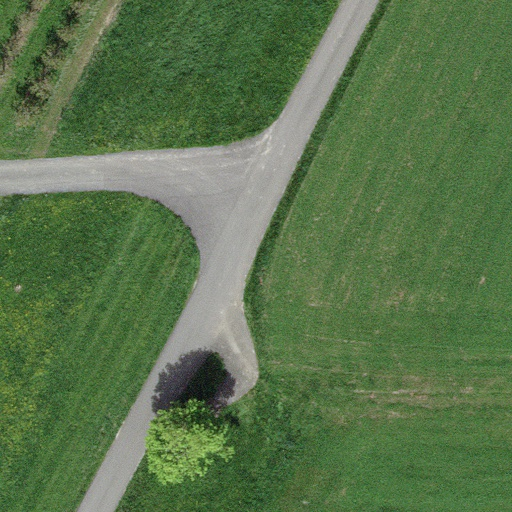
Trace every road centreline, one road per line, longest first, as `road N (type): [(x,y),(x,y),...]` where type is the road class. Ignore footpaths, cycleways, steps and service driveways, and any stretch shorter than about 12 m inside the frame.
road 1 (unclassified): [(96,511),(264,181)]
road 2 (residential): [(0,191),(264,181)]
road 3 (unclassified): [(264,181),(359,0)]
